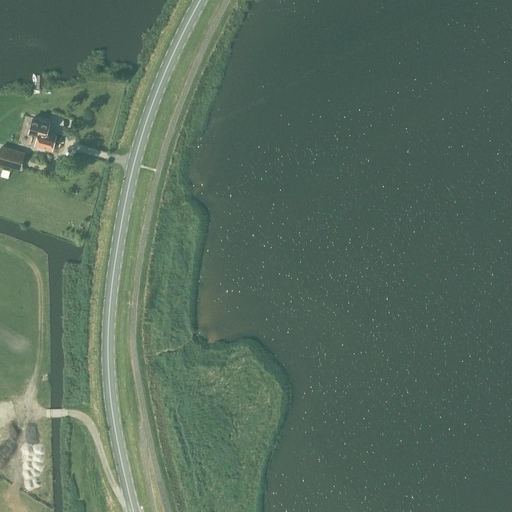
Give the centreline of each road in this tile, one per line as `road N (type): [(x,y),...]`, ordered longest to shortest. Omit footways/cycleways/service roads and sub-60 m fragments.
road 1 (secondary): [(133,511),(108,374),(115,265),(146,131),(203,0)]
road 2 (track): [(0,250),(39,274),(42,370),(32,401),(49,414)]
